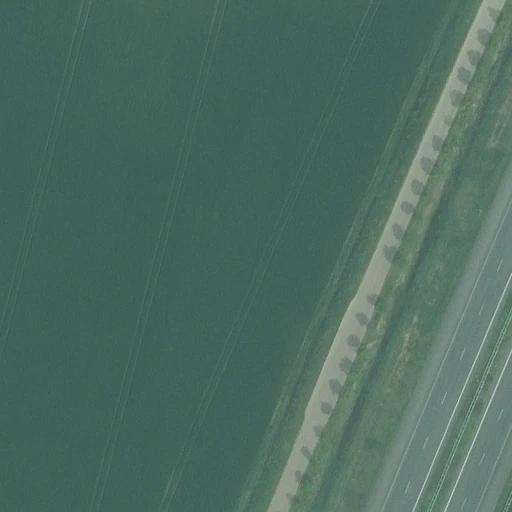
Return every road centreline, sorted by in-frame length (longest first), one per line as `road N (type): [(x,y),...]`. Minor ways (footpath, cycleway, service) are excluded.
road 1 (unclassified): [(276,511),(493,0)]
road 2 (motorway): [(511,235),(397,511)]
road 3 (motorway): [(462,511),(511,392)]
